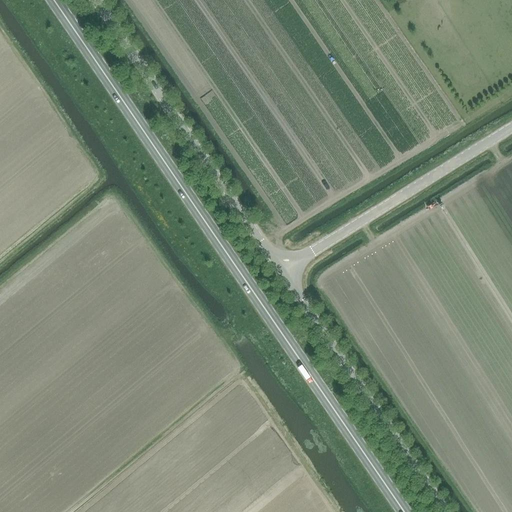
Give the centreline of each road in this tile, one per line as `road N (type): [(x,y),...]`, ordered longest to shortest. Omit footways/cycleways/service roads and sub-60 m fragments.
road 1 (primary): [(405,511),(54,0)]
road 2 (unclassified): [(282,270),(95,0)]
road 3 (unclassified): [(447,511),(282,270)]
road 4 (unclassified): [(282,270),(511,126)]
